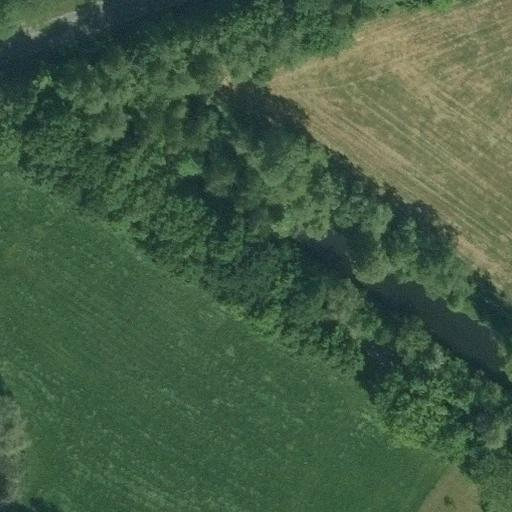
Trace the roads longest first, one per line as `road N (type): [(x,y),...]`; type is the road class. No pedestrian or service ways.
road 1 (unclassified): [(511,440),(45,121),(0,127)]
road 2 (secondary): [(0,52),(149,0)]
